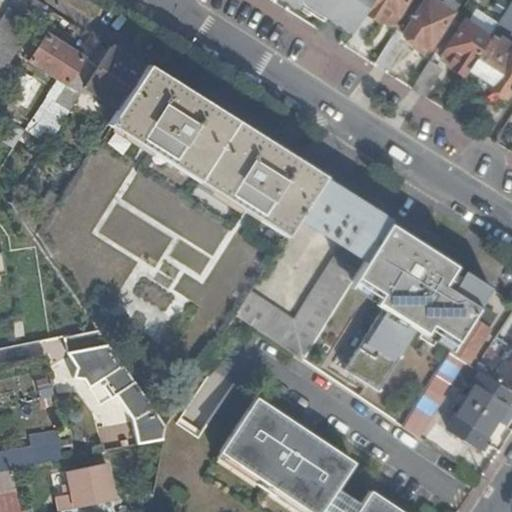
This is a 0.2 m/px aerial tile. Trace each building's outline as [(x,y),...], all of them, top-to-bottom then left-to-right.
[(0,70),(41,6),(30,0),(11,0),(0,18),(0,70)] [(277,0),(292,9),(298,0),(299,0),(323,15),(321,18),(346,34),(368,0),(277,0)] [(368,0),(365,5),(361,12),(377,23),(380,19),(388,25),(403,0),(368,0)] [(423,0),(422,0),(399,37),(392,32),(370,67),(382,74),(404,39),(415,46),(417,43),(426,49),(448,16),(423,0)] [(511,0),(508,5),(493,28),(480,48),(485,52),(470,76),(485,86),(482,90),(501,101),(511,84),(511,51),(511,50),(511,0)] [(446,60),(443,65),(461,77),(480,48),(493,28),(471,13),(463,23),(461,22),(439,55),(446,60)] [(30,56),(26,63),(75,93),(78,89),(91,68),(42,37),(38,43),(32,40),(25,53),(30,56)] [(104,47),(91,68),(78,89),(113,113),(139,75),(141,71),(104,47)] [(431,76),(421,69),(407,91),(417,97),(431,76)] [(10,101),(26,108),(38,82),(22,74),(10,101)] [(113,113),(108,121),(286,234),(295,220),(316,186),(139,75),(113,113)] [(0,115),(0,116),(32,135),(33,136),(37,129),(0,106),(0,115)] [(32,135),(17,158),(28,166),(44,143),(33,136),(32,135)] [(339,247),(292,321),(249,295),(234,318),(299,361),(312,342),(323,324),(349,282),(385,225),(319,182),(316,186),(295,220),(339,247)] [(11,192),(5,203),(31,237),(31,236),(56,200),(43,191),(29,213),(11,192)] [(175,290),(210,313),(253,248),(181,200),(165,224),(140,207),(111,251),(97,242),(80,267),(157,317),(175,290)] [(385,225),(349,282),(383,303),(341,369),(378,393),(420,326),(452,347),(470,319),(475,311),(489,290),(462,273),(457,281),(449,277),(454,268),(385,225)] [(493,293),(489,290),(475,311),(480,314),(493,293)] [(488,330),(470,319),(452,347),(447,355),(459,363),(464,367),(488,330)] [(77,332),(92,349),(104,341),(95,329),(77,332)] [(92,349),(77,332),(55,337),(63,353),(72,367),(71,378),(81,380),(99,406),(114,395),(100,377),(121,363),(104,341),(92,349)] [(511,362),(511,345),(493,375),(488,382),(496,387),(511,362)] [(459,363),(447,355),(434,376),(446,384),(459,363)] [(511,362),(496,387),(508,395),(511,398),(511,362)] [(114,395),(131,420),(152,406),(121,363),(100,377),(114,395)] [(473,364),(469,370),(476,375),(488,382),(493,375),(473,364)] [(178,425),(200,437),(232,381),(209,369),(178,425)] [(476,375),(442,429),(473,449),(508,395),(496,387),(488,382),(476,375)] [(264,486),(264,487),(302,511),(350,511),(354,506),(329,490),(347,462),(313,439),(308,445),(290,433),(294,426),(251,397),(213,450),(264,486)] [(152,406),(131,420),(137,444),(163,439),(166,426),(152,406)] [(426,414),(415,406),(401,429),(411,436),(426,414)] [(294,426),(290,433),(308,445),(313,439),(294,426)] [(56,435),(30,441),(32,451),(35,465),(61,459),(56,435)] [(133,451),(135,460),(159,456),(163,439),(137,444),(135,444),(133,444),(135,451),(133,451)] [(213,450),(209,456),(291,511),(301,511),(302,511),(264,487),(264,486),(213,450)] [(0,471),(11,470),(23,467),(35,465),(32,451),(0,457),(0,471)] [(54,497),(57,510),(60,509),(113,497),(106,462),(66,471),(70,493),(54,497)] [(461,469),(454,478),(471,489),(477,480),(461,469)] [(0,511),(19,511),(11,470),(0,471),(0,511)] [(350,511),(395,511),(364,492),(354,506),(350,511)] [(113,497),(60,509),(60,511),(111,511),(116,511),(113,497)]
